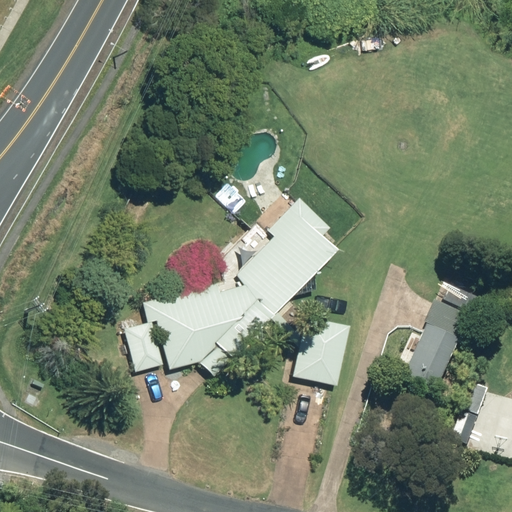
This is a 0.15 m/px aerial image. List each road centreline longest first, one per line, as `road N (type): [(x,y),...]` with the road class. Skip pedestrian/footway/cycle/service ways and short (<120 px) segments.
road 1 (residential): [(0,441),(236,511)]
road 2 (secondary): [(102,0),(41,104),(0,155)]
